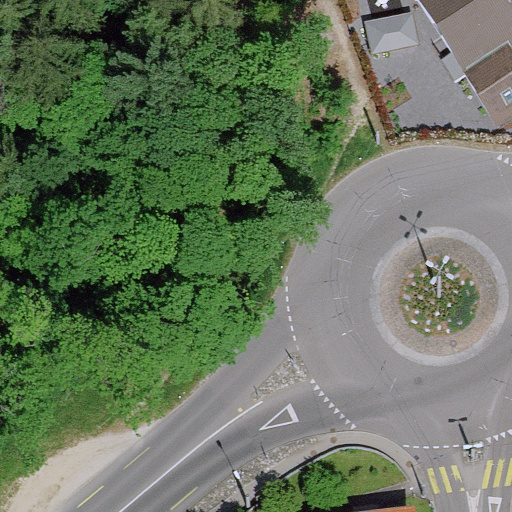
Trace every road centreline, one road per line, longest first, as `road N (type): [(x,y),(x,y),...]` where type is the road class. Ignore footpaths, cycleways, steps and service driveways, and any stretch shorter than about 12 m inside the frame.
road 1 (secondary): [(507,208),(445,188),(390,200),(367,217),(338,264),(333,291),(344,346)]
road 2 (secondary): [(116,511),(302,366),(344,346)]
road 3 (track): [(0,152),(141,0)]
road 4 (secondary): [(344,346),(366,376),(397,396),(433,406),(470,402)]
